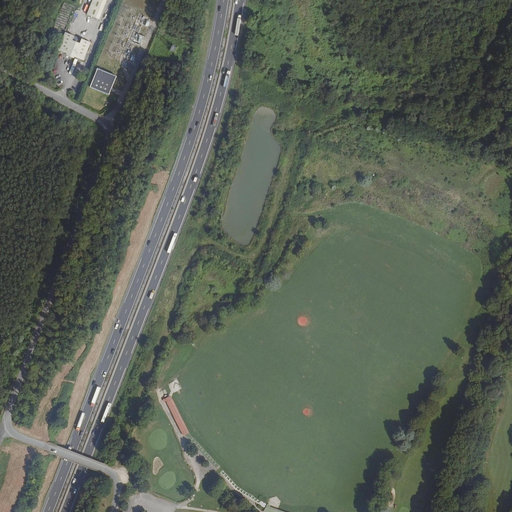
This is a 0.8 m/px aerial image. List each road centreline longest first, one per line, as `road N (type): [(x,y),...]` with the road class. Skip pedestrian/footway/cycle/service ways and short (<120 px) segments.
road 1 (trunk): [(223,0),(196,117),(47,511)]
road 2 (trunk): [(64,511),(198,162),(238,0)]
road 3 (unclassified): [(0,66),(110,125),(7,429)]
road 4 (track): [(114,474),(188,257),(210,244),(239,256),(258,253),(285,182)]
road 5 (unclassified): [(7,429),(122,478),(111,511)]
